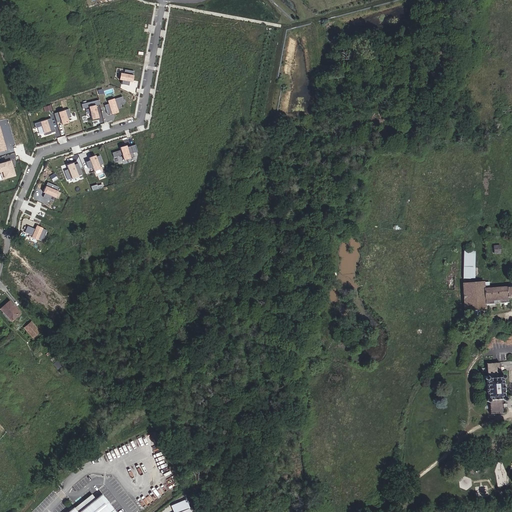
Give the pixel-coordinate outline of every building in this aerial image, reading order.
[(124,74),(120,73),(119,80),(132,82),(134,71),(125,69),(124,74)] [(122,96),(107,101),(108,104),(104,105),(107,114),(111,113),(111,114),(119,112),(118,109),(122,108),(121,105),(125,103),(122,96)] [(82,109),(89,107),(92,120),(99,118),(95,106),(100,105),(99,100),(81,104),(82,109)] [(56,121),(60,120),(61,125),(68,123),(67,118),(71,117),(69,110),(54,114),(56,121)] [(51,119),(34,124),(38,137),(55,132),(51,119)] [(114,157),(122,155),(123,159),(130,157),(129,152),(136,150),(134,145),(127,148),(126,145),(119,147),(120,150),(112,152),(114,157)] [(103,163),(100,155),(96,157),(95,155),(88,157),(89,160),(86,162),(88,168),(92,167),(94,171),(100,168),(98,164),(103,163)] [(0,172),(3,172),(4,179),(16,176),(11,160),(0,163),(0,172)] [(78,163),(74,165),(73,162),(66,165),(68,170),(64,171),(67,179),(71,178),(72,179),(78,177),(78,175),(82,173),(78,163)] [(61,192),(56,191),(58,187),(47,182),(45,186),(42,193),(44,193),(43,197),(50,200),(51,196),(58,199),(61,192)] [(42,241),(47,231),(42,229),(42,228),(36,225),(34,230),(28,226),(25,232),(32,236),(31,238),(37,241),(38,239),(42,241)] [(472,278),(473,251),(463,251),(462,278),(472,278)] [(511,296),(511,286),(489,288),(483,288),(483,282),(462,283),(464,309),(471,309),(478,308),(485,308),(485,304),(508,302),(507,297),(511,296)] [(11,321),(20,314),(9,301),(0,309),(11,321)] [(36,334),(39,331),(31,322),(27,325),(36,334)] [(36,334),(27,325),(24,328),(32,337),(36,334)] [(500,375),(499,362),(486,363),(486,376),(484,376),(483,377),(483,378),(485,379),(485,380),(486,386),(485,386),(486,391),(487,398),(486,398),(485,399),(485,401),(486,401),(488,401),(488,400),(490,413),(503,413),(502,400),(503,400),(504,400),(505,399),(505,398),(504,397),(503,397),(503,391),(503,384),(502,384),(502,378),(503,378),(504,377),(503,375),(502,374),(501,375),(500,375)] [(115,511),(101,494),(95,499),(78,511),(77,511),(75,509),(73,507),(67,511),(115,511)] [(77,511),(78,511),(95,499),(92,495),(75,509),(77,511)]
